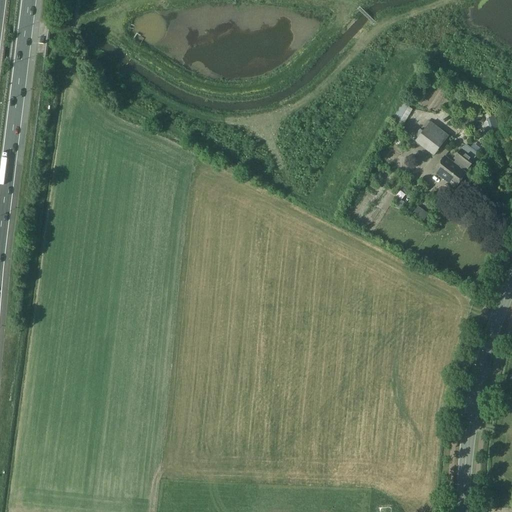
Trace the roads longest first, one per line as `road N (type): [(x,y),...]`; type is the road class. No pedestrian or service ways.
road 1 (tertiary): [(462,511),(484,355)]
road 2 (motorway): [(0,234),(17,92)]
